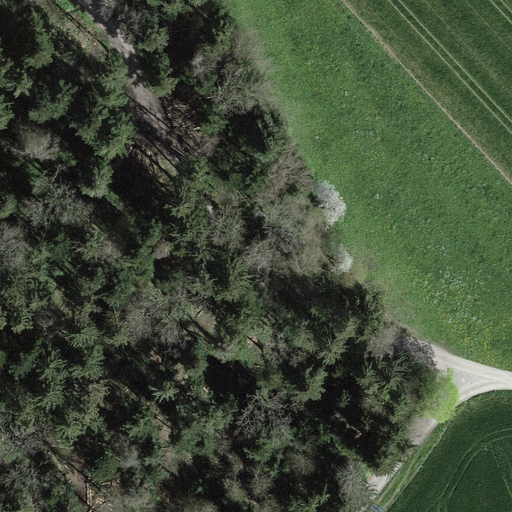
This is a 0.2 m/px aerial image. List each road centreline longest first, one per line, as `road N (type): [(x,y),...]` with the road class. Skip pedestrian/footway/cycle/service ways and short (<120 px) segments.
road 1 (track): [(88,0),(223,233),(271,281),(370,332),(468,369)]
road 2 (track): [(353,511),(468,369)]
